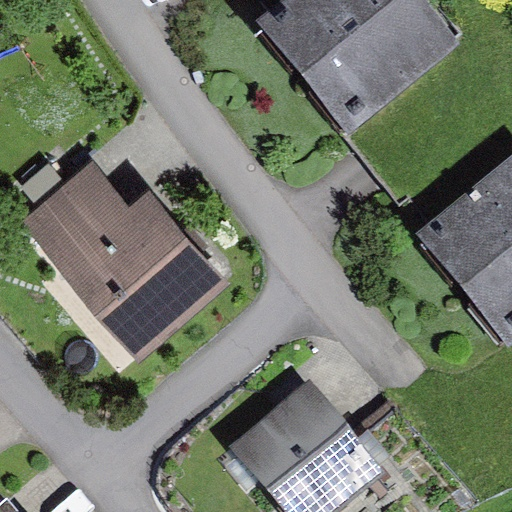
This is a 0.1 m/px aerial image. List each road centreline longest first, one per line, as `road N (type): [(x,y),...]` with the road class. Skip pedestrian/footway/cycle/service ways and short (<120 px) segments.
road 1 (residential): [(108,0),(310,271)]
road 2 (residential): [(310,271),(101,478)]
road 3 (residential): [(101,478),(0,361)]
